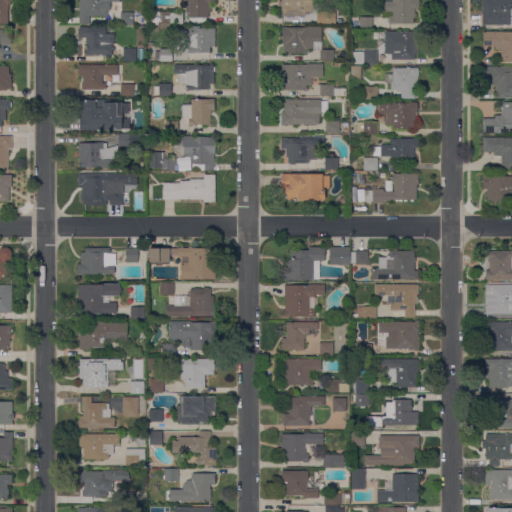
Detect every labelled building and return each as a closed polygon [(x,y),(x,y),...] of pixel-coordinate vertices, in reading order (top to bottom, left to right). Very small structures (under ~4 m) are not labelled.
[(0,0),(12,0),(12,3),(8,3),(8,24),(0,24),(0,0)] [(120,0),(120,2),(111,2),(111,10),(107,10),(107,16),(90,16),(90,24),(80,24),(80,0),(120,0)] [(216,0),(216,4),(212,4),(212,12),(209,12),(209,18),(188,18),(188,0),(216,0)] [(315,0),(315,2),(314,2),(314,13),(306,13),(306,17),(282,17),(282,6),(279,6),(279,1),(282,1),(282,0),(315,0)] [(419,0),(419,8),(416,8),(416,18),(414,18),(414,24),(387,24),(387,17),(382,17),(382,11),(386,11),(386,1),(393,1),(393,0),(419,0)] [(511,0),(511,22),(510,22),(510,25),(483,25),(483,0),(511,0)] [(159,23),(159,25),(153,25),(153,19),(151,19),(151,9),(158,10),(158,11),(183,12),(183,23),(159,23)] [(330,11),(330,12),(336,12),(336,24),(317,24),(317,11),(330,11)] [(134,12),(134,24),(120,24),(121,12),(134,12)] [(373,28),(360,28),(360,17),(373,17),(373,28)] [(194,28),(194,26),(200,26),(200,28),(216,28),(215,46),(210,46),(210,53),(202,53),(195,53),(188,53),(188,50),(187,50),(187,48),(188,39),(179,39),(179,28),(194,28)] [(106,27),(106,30),(109,30),(109,34),(115,34),(115,44),(113,44),(113,47),(115,47),(115,50),(113,50),(113,54),(107,54),(107,56),(102,56),(102,55),(86,55),(86,38),(79,38),(79,35),(79,30),(79,27),(106,27)] [(322,27),(322,49),(334,50),(334,61),(320,61),(321,51),(313,51),(313,49),(306,49),(306,53),(284,53),(284,44),(282,44),(283,27),(322,27)] [(0,30),(12,30),(12,44),(0,44),(0,30)] [(421,32),(420,40),(417,40),(417,41),(415,43),(415,60),(388,60),(388,51),(390,51),(390,32),(421,32)] [(511,32),(511,63),(510,63),(510,62),(501,62),(501,49),(496,49),(496,46),(483,46),(484,32),(511,32)] [(137,48),(137,61),(123,61),(123,48),(137,48)] [(173,49),(173,62),(160,61),(160,59),(155,59),(156,51),(160,51),(160,49),(173,49)] [(377,51),(378,65),(364,65),(364,64),(352,64),(352,52),(377,51)] [(307,64),(323,63),(323,77),(312,77),(312,85),(307,85),(307,88),(308,88),(308,90),(284,90),(284,80),(282,80),(282,65),(307,64)] [(118,64),(118,75),(103,75),(103,83),(106,83),(106,89),(82,89),(82,83),(84,83),(84,76),(79,76),(79,65),(118,64)] [(214,65),(214,67),(215,68),(215,71),(214,73),(214,84),(209,84),(209,90),(201,90),(201,91),(187,90),(187,88),(185,88),(185,85),(180,84),(180,74),(174,74),(175,64),(214,65)] [(0,66),(9,66),(9,74),(12,74),(12,89),(8,89),(8,90),(0,90),(0,66)] [(361,66),(361,81),(352,81),(351,66),(361,66)] [(391,82),(393,82),(393,68),(407,68),(407,67),(410,67),(410,68),(419,68),(419,70),(419,75),(419,77),(418,77),(418,91),(415,91),(415,99),(401,99),(401,91),(396,91),(396,92),(394,92),(394,91),(391,91),(391,82)] [(511,98),(497,98),(497,95),(496,95),(496,85),(493,85),(493,81),(482,81),(482,67),(511,67),(511,98)] [(134,84),(134,92),(137,92),(137,96),(121,96),(121,84),(134,84)] [(172,96),(159,96),(159,95),(155,95),(154,86),(159,86),(159,84),(171,84),(172,96)] [(320,96),(320,84),(334,84),(334,88),(347,88),(347,96),(320,96)] [(378,87),(378,100),(364,99),(364,87),(378,87)] [(215,99),(215,110),(211,110),(211,115),(210,115),(210,125),(201,125),(201,127),(198,127),(198,125),(193,125),(189,125),(189,122),(188,122),(188,119),(183,119),(183,105),(192,105),(192,99),(215,99)] [(0,100),(11,100),(11,102),(12,103),(12,107),(11,108),(11,110),(6,110),(6,120),(3,120),(3,126),(0,126),(0,100)] [(81,129),(81,118),(82,118),(82,113),(78,113),(78,100),(95,100),(95,108),(103,108),(103,102),(116,102),(116,103),(129,103),(129,113),(122,113),(122,118),(129,118),(129,129),(121,129),(81,129)] [(321,100),(321,114),(320,114),(320,124),(282,124),(282,112),(284,112),(284,102),(285,102),(285,100),(321,100)] [(511,133),(483,134),(483,119),(495,118),(495,115),(501,115),(501,105),(503,105),(503,102),(511,102),(511,133)] [(417,103),(417,104),(419,104),(419,110),(418,110),(418,127),(416,127),(416,129),(393,129),(393,125),(386,125),(386,114),(379,114),(379,113),(376,113),(376,103),(417,103)] [(179,121),(179,134),(166,133),(166,121),(179,121)] [(340,121),(340,133),(326,133),(326,121),(340,121)] [(378,122),(378,135),(351,135),(351,132),(357,132),(357,122),(378,122)] [(131,146),(119,146),(119,134),(131,134),(131,146)] [(0,136),(13,136),(12,149),(9,149),(9,167),(5,167),(5,168),(0,168),(0,136)] [(174,136),(193,136),(193,137),(215,137),(216,153),(214,153),(214,170),(192,170),(192,164),(191,164),(191,157),(184,157),(183,158),(182,158),(181,158),(180,158),(179,157),(178,155),(177,154),(176,153),(175,152),(174,150),(174,149),(174,147),(174,136)] [(296,164),(296,165),(291,165),(291,164),(288,164),(288,157),(286,157),(286,149),(281,149),(281,138),(287,138),(287,139),(300,139),(300,136),(325,136),(325,148),(318,148),(318,160),(311,160),(311,162),(310,162),(310,164),(296,164)] [(391,160),(391,157),(381,157),(381,156),(374,156),(374,147),(381,147),(381,145),(382,144),(382,137),(392,137),(392,139),(418,139),(419,139),(419,147),(418,147),(418,148),(415,148),(415,160),(413,160),(391,160)] [(511,137),(511,169),(501,169),(501,155),(495,155),(495,152),(483,152),(483,137),(511,137)] [(107,143),(107,148),(115,146),(118,146),(118,160),(115,160),(115,167),(79,167),(79,143),(107,143)] [(149,152),(165,152),(165,159),(176,159),(176,170),(175,170),(175,171),(170,171),(170,170),(162,170),(162,168),(149,168),(149,152)] [(339,169),(325,169),(325,158),(339,158),(339,169)] [(378,158),(378,170),(364,170),(364,158),(378,158)] [(417,200),(414,200),(414,201),(411,201),(411,200),(407,200),(407,202),(404,202),(404,200),(403,200),(403,202),(395,202),(395,201),(384,201),(384,203),(373,203),(373,202),(365,202),(366,190),(372,190),(372,187),(377,187),(377,189),(384,189),(384,191),(394,191),(394,183),(393,183),(393,173),(396,173),(396,174),(419,174),(419,185),(417,185),(417,200)] [(116,174),(116,183),(112,183),(112,191),(124,191),(124,206),(119,206),(119,204),(114,204),(114,206),(110,206),(110,201),(91,201),(91,202),(85,202),(85,201),(82,201),(82,186),(79,186),(79,174),(116,174)] [(323,174),(323,176),(330,176),(330,188),(325,189),(326,200),(288,200),(288,194),(286,194),(286,188),(282,188),(282,174),(323,174)] [(0,175),(12,175),(12,187),(9,187),(9,201),(0,201),(0,175)] [(216,202),(204,202),(204,200),(163,200),(163,183),(180,183),(180,180),(190,180),(190,179),(204,179),(204,175),(216,175),(216,202)] [(511,202),(492,202),(492,200),(487,200),(487,189),(484,189),(484,176),(511,176),(511,202)] [(344,198),(348,202),(344,207),(339,202),(344,198)] [(0,250),(1,249),(3,247),(7,247),(10,249),(13,253),(13,280),(0,280),(0,250)] [(314,280),(284,280),(284,272),(286,272),(286,268),(288,268),(288,259),(291,259),(291,250),(309,250),(309,247),(325,247),(325,261),(314,261),(314,280)] [(330,265),(330,247),(350,247),(350,252),(350,263),(350,265),(330,265)] [(81,252),(85,252),(85,248),(110,248),(110,251),(111,251),(111,254),(116,254),(116,266),(115,266),(115,274),(82,274),(82,275),(78,275),(78,264),(81,264),(81,252)] [(139,248),(139,262),(127,262),(127,248),(139,248)] [(178,248),(216,248),(216,279),(181,279),(181,257),(178,257),(178,256),(170,256),(170,264),(163,264),(163,266),(156,266),(156,264),(149,264),(150,248),(178,248)] [(350,263),(350,252),(356,252),(356,251),(368,251),(369,265),(356,265),(356,263),(350,263)] [(372,280),(372,268),(379,268),(379,257),(387,257),(387,256),(390,255),(390,251),(413,251),(414,251),(415,257),(416,257),(416,262),(415,262),(415,271),(418,271),(418,279),(372,280)] [(511,279),(509,279),(509,282),(505,282),(505,281),(502,281),(502,279),(486,279),(486,271),(489,271),(489,251),(511,251),(511,279)] [(175,294),(161,294),(161,283),(175,283),(175,294)] [(103,285),(103,284),(120,284),(120,287),(122,287),(122,293),(120,293),(120,296),(110,296),(111,303),(117,303),(117,313),(91,314),(91,319),(82,319),(81,312),(82,312),(82,306),(81,306),(81,299),(78,299),(78,285),(103,285)] [(315,317),(285,317),(285,308),(286,308),(286,297),(285,297),(285,285),(309,285),(309,284),(325,284),(325,295),(315,295),(315,297),(309,297),(309,308),(315,308),(315,317)] [(419,284),(419,294),(418,294),(418,304),(415,304),(415,318),(405,318),(405,310),(390,310),(390,304),(388,304),(388,296),(375,296),(375,284),(419,284)] [(0,285),(12,285),(12,313),(0,313),(0,285)] [(490,285),(511,285),(511,313),(508,313),(508,314),(506,314),(506,313),(504,313),(504,314),(501,314),(501,313),(496,313),(496,314),(494,314),(494,313),(489,313),(489,301),(490,301),(490,285)] [(194,289),(194,288),(201,288),(201,289),(204,289),(204,287),(209,287),(209,288),(211,288),(211,296),(214,296),(214,301),(211,301),(211,316),(168,316),(168,314),(166,314),(166,308),(168,308),(168,306),(175,306),(175,296),(190,296),(190,294),(189,294),(189,291),(190,291),(190,289),(194,289)] [(145,319),(131,319),(131,307),(145,307),(145,319)] [(351,319),(351,314),(355,314),(355,307),(377,307),(377,320),(351,319)] [(192,322),(216,323),(216,335),(215,335),(215,350),(190,350),(190,348),(184,348),(184,341),(170,341),(170,321),(192,322)] [(415,322),(415,321),(420,321),(420,331),(418,331),(418,337),(420,337),(420,351),(408,351),(408,349),(386,349),(386,338),(388,338),(388,333),(379,333),(379,322),(415,322)] [(511,350),(489,350),(489,331),(486,331),(486,321),(511,321),(511,350)] [(91,347),(91,350),(80,350),(80,331),(78,331),(78,322),(128,322),(127,342),(107,342),(107,348),(91,347)] [(318,322),(318,330),(310,330),(310,334),(305,334),(305,350),(282,350),(282,338),(287,338),(287,322),(318,322)] [(0,325),(12,325),(12,329),(11,329),(13,329),(13,332),(11,332),(11,333),(12,333),(12,335),(11,335),(11,338),(10,338),(10,339),(11,339),(11,345),(7,345),(7,346),(8,346),(8,349),(7,349),(7,350),(4,350),(4,352),(1,352),(1,350),(0,350),(0,325)] [(334,343),(334,356),(320,356),(320,342),(334,343)] [(135,357),(121,357),(121,344),(135,344),(135,357)] [(176,344),(176,356),(164,356),(164,344),(176,344)] [(373,344),(373,356),(355,356),(355,350),(359,350),(359,344),(373,344)] [(83,387),(83,379),(80,379),(80,368),(78,368),(78,359),(121,359),(121,362),(123,362),(123,370),(107,370),(108,387),(83,387)] [(214,359),(214,363),(215,364),(215,369),(214,371),(214,375),(205,375),(205,388),(185,388),(185,382),(183,382),(183,379),(181,379),(181,359),(214,359)] [(310,370),(309,378),(312,378),(312,385),(287,385),(288,379),(285,379),(285,359),(321,359),(321,370),(310,370)] [(397,387),(397,382),(389,382),(389,369),(378,369),(378,359),(419,359),(419,373),(417,373),(417,387),(397,387)] [(511,359),(511,387),(509,387),(509,388),(489,388),(489,378),(487,378),(487,368),(485,368),(485,359),(511,359)] [(0,364),(4,364),(4,365),(6,365),(6,371),(9,371),(8,380),(13,380),(12,390),(6,390),(3,390),(0,390),(0,364)] [(395,380),(394,368),(379,369),(380,380),(395,380)] [(164,379),(164,392),(151,392),(151,379),(164,379)] [(328,380),(344,380),(344,393),(328,393),(328,380)] [(350,383),(356,383),(356,380),(370,380),(370,394),(356,394),(356,393),(350,393),(350,383)] [(145,381),(144,394),(131,394),(131,381),(145,381)] [(370,394),(370,407),(356,407),(356,403),(353,403),(353,394),(370,394)] [(216,412),(211,412),(211,418),(208,418),(208,422),(200,422),(200,425),(181,425),(181,422),(177,422),(177,405),(181,405),(181,395),(186,395),(186,396),(216,396),(216,412)] [(79,428),(79,419),(80,419),(80,416),(84,416),(84,409),(83,409),(83,396),(92,396),(92,403),(109,403),(109,409),(111,409),(111,417),(115,417),(115,428),(79,428)] [(325,396),(325,406),(314,406),(314,407),(311,407),(311,413),(311,426),(284,426),(284,413),(289,413),(289,410),(288,410),(288,399),(290,399),(290,397),(299,397),(299,396),(325,396)] [(139,397),(139,415),(123,415),(123,397),(139,397)] [(333,398),(347,398),(347,412),(333,412),(333,398)] [(511,428),(487,428),(487,399),(511,399),(511,428)] [(415,400),(415,412),(420,412),(420,426),(381,425),(382,417),(384,417),(384,407),(390,407),(391,400),(415,400)] [(0,402),(12,402),(12,413),(14,413),(14,420),(13,420),(13,425),(0,425),(0,402)] [(163,409),(163,422),(150,422),(150,409),(163,409)] [(12,462),(0,461),(0,438),(4,438),(4,432),(13,432),(12,462)] [(150,445),(150,432),(163,432),(163,445),(150,445)] [(199,437),(199,432),(212,432),(212,448),(217,448),(217,465),(201,465),(201,466),(197,466),(197,453),(173,453),(173,440),(179,440),(179,437),(199,437)] [(309,444),(309,448),(306,448),(306,454),(309,454),(309,462),(304,462),(304,461),(286,461),(286,448),(282,448),(282,434),(304,434),(304,433),(308,434),(308,432),(311,432),(311,433),(324,433),(324,444),(309,444)] [(129,435),(136,435),(136,433),(146,433),(146,445),(136,445),(136,443),(129,443),(129,435)] [(351,433),(366,433),(365,446),(351,446),(351,433)] [(120,434),(120,445),(114,445),(114,455),(109,455),(109,459),(84,459),(84,447),(80,447),(80,443),(79,443),(79,434),(120,434)] [(511,434),(511,459),(499,459),(499,467),(489,467),(489,460),(486,460),(486,449),(482,449),(482,441),(486,441),(486,434),(511,434)] [(420,435),(420,448),(415,448),(415,464),(404,464),(404,465),(364,465),(364,455),(381,455),(381,448),(380,448),(380,435),(420,435)] [(145,449),(145,463),(140,463),(140,468),(126,468),(126,449),(145,449)] [(323,455),(345,455),(345,461),(350,461),(350,467),(323,467),(323,455)] [(352,468),(365,468),(365,489),(352,489),(352,468)] [(179,469),(179,481),(165,481),(165,469),(179,469)] [(104,472),(104,470),(129,470),(129,475),(130,475),(130,481),(127,481),(127,482),(117,482),(117,481),(114,481),(114,492),(107,492),(107,497),(101,497),(101,498),(97,498),(97,497),(83,497),(83,491),(84,491),(84,484),(79,484),(79,472),(104,472)] [(511,499),(490,499),(490,486),(485,486),(486,470),(511,470),(511,499)] [(309,471),(309,482),(307,482),(307,489),(319,489),(319,498),(304,498),(304,496),(287,496),(287,494),(285,494),(285,489),(287,489),(287,484),(285,484),(285,482),(282,482),(282,471),(309,471)] [(0,474),(12,475),(12,484),(8,484),(8,489),(9,489),(9,495),(8,495),(8,499),(0,499),(0,474)] [(192,489),(192,474),(216,474),(216,485),(211,485),(211,490),(212,498),(211,498),(211,501),(180,501),(180,489),(192,489)] [(417,474),(418,484),(419,502),(377,503),(377,491),(385,490),(385,482),(392,482),(392,474),(417,474)] [(324,492),(338,492),(338,493),(341,493),(341,504),(338,504),(338,505),(324,505),(324,492)] [(135,493),(136,505),(123,505),(122,493),(135,493)] [(343,511),(343,506),(332,505),(333,498),(324,497),(323,511),(343,511)]
